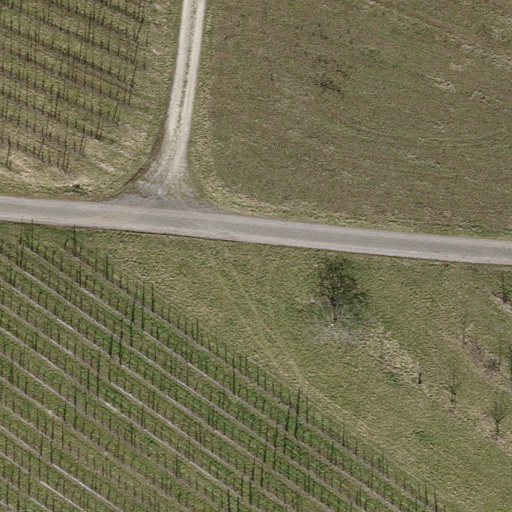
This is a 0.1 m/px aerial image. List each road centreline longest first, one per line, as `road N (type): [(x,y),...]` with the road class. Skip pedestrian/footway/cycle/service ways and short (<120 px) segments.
road 1 (track): [(511,251),(0,207)]
road 2 (track): [(196,0),(167,221)]
